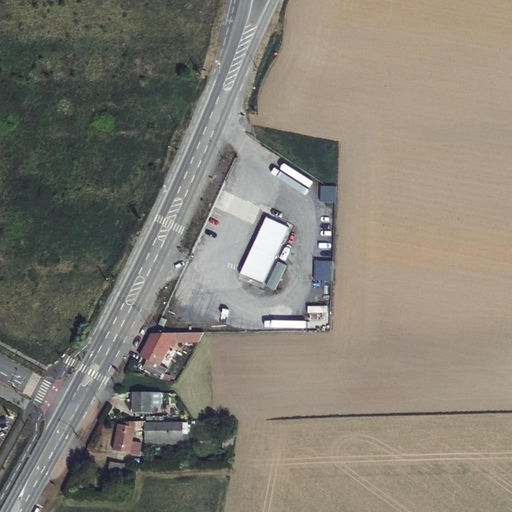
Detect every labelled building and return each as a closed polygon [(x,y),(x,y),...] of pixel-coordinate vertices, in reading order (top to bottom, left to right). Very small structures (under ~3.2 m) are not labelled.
[(336,191),(328,186),(327,201),(336,202),(336,191)] [(263,285),(290,228),(267,218),(256,241),(254,242),(255,245),(253,248),(250,249),(251,252),(240,275),(263,285)] [(286,246),(266,287),(274,291),(294,250),(286,246)] [(315,261),(314,281),(331,282),(332,262),(315,261)] [(231,311),(208,302),(205,309),(227,319),(231,311)] [(161,367),(158,365),(167,349),(170,350),(173,346),(196,346),(201,335),(157,336),(154,341),(150,339),(140,356),(147,359),(143,367),(161,377),(165,370),(161,367)] [(161,367),(170,350),(167,349),(158,365),(161,367)] [(167,394),(132,392),(133,412),(158,412),(158,403),(167,403),(167,394)] [(181,439),(181,423),(144,425),(144,422),(133,422),(132,428),(144,428),(144,440),(181,439)] [(129,442),(132,428),(117,426),(111,451),(129,455),(132,442),(129,442)] [(132,442),(129,455),(137,456),(139,444),(132,442)] [(106,477),(124,479),(125,466),(107,464),(106,477)]
